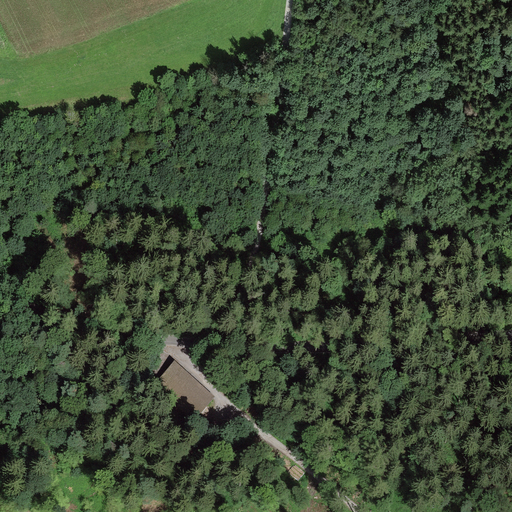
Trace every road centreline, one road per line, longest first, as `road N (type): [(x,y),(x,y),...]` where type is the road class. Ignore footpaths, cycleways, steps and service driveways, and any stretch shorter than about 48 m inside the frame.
road 1 (track): [(361,511),(219,392),(190,342),(223,326),(256,256),(290,0)]
road 2 (unclassified): [(511,325),(255,349),(83,330),(0,297)]
